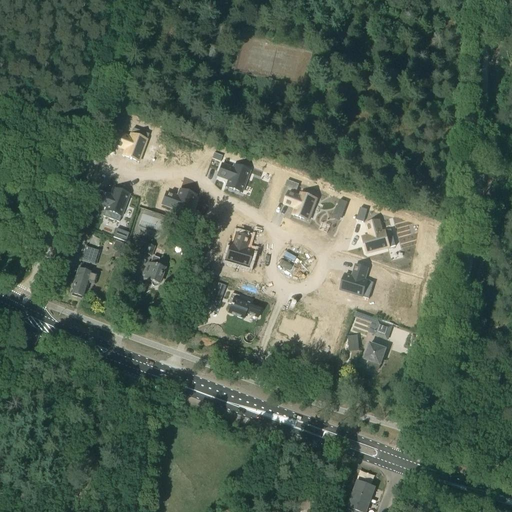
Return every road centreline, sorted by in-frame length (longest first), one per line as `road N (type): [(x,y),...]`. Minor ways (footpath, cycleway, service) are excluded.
road 1 (track): [(410,430),(459,307),(474,240),(487,0)]
road 2 (primary): [(401,462),(115,357),(19,311)]
road 3 (residential): [(78,154),(147,180),(190,170),(284,241)]
road 4 (track): [(12,141),(31,102),(107,0)]
road 5 (unclassified): [(19,311),(78,154)]
road 6 (unclassified): [(78,154),(130,0)]
road 7 (residential): [(284,241),(313,248),(313,280),(296,288),(277,283),(273,253)]
